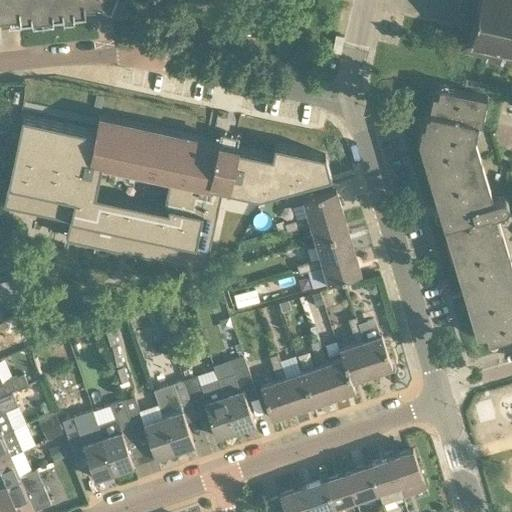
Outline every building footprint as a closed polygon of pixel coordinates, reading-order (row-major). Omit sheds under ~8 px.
[(0,0),(0,23),(32,20),(32,26),(53,23),(52,18),(62,17),(63,22),(74,21),(73,16),(85,14),(84,7),(101,5),(111,10),(114,0),(0,0)] [(511,0),(463,0),(458,25),(462,26),(457,50),(485,56),(484,62),(502,65),(503,61),(511,63),(511,0)] [(486,98),(447,90),(445,98),(431,95),(427,113),(425,112),(423,124),(420,124),(418,135),(422,150),(420,151),(423,163),(422,164),(429,191),(431,190),(436,208),(440,207),(442,216),(439,217),(444,236),(443,236),(451,263),(452,262),(459,284),(457,284),(465,311),(467,311),(475,339),(492,334),(495,342),(511,336),(511,290),(490,215),(503,210),(506,208),(507,205),(506,201),(503,199),(499,198),(486,202),(467,138),(471,123),(480,125),(486,98)] [(11,135),(9,112),(0,112),(0,135),(8,135),(11,135)] [(22,115),(3,203),(70,217),(65,237),(205,267),(217,210),(219,202),(222,188),(259,196),(331,176),(325,154),(274,143),(271,155),(236,147),(239,136),(220,132),(218,140),(99,116),(95,131),(22,115)] [(285,229),(342,213),(336,191),(303,201),(308,218),(284,225),(285,229)] [(315,243),(348,233),(342,213),(285,229),(287,233),(310,226),(315,243)] [(297,270),(354,254),(348,233),(315,243),(320,259),(296,266),(297,270)] [(354,254),(297,270),(299,275),(322,268),(327,285),(361,275),(354,254)] [(380,292),(376,279),(364,282),(366,290),(372,294),(380,292)] [(203,294),(198,282),(187,286),(191,298),(203,294)] [(185,285),(170,290),(175,306),(190,301),(185,285)] [(233,295),(237,308),(259,302),(255,289),(233,295)] [(318,291),(310,294),(315,306),(323,303),(318,291)] [(282,312),(291,310),(288,300),(280,302),(282,312)] [(77,315),(81,325),(85,338),(101,332),(93,309),(77,315)] [(352,319),(371,375),(392,368),(381,335),(364,341),(356,317),(352,319)] [(353,381),(371,375),(352,319),(347,320),(356,344),(340,349),(353,391),(356,390),(353,381)] [(107,346),(108,346),(117,343),(112,326),(103,328),(107,346)] [(353,391),(340,349),(339,350),(342,359),(326,364),(318,340),(315,342),(333,398),(353,391)] [(313,405),(333,398),(315,342),(310,343),(318,367),(302,372),(313,405)] [(119,344),(108,346),(112,366),(122,364),(119,344)] [(313,405),(302,372),(285,378),(277,354),(275,355),(293,412),(313,405)] [(272,419),(293,412),(275,355),(269,357),(272,367),(255,373),(260,386),(272,419)] [(178,364),(174,356),(168,358),(171,367),(178,364)] [(217,379),(235,431),(256,424),(248,401),(259,398),(243,356),(228,361),(232,374),(217,379)] [(128,380),(123,366),(113,369),(118,384),(128,380)] [(0,396),(13,391),(29,385),(24,373),(2,382),(0,376),(0,396)] [(235,431),(217,379),(200,385),(197,376),(184,380),(197,419),(209,415),(217,437),(235,431)] [(187,422),(197,419),(184,380),(154,390),(163,417),(174,452),(195,445),(187,422)] [(0,433),(1,433),(13,428),(6,411),(19,406),(13,391),(0,396),(0,433)] [(174,452),(163,417),(144,423),(135,396),(123,401),(133,430),(136,439),(148,435),(156,458),(174,452)] [(51,410),(46,399),(42,400),(41,406),(44,413),(51,410)] [(126,442),(136,439),(133,430),(123,401),(111,404),(116,417),(98,424),(102,438),(114,472),(134,465),(126,442)] [(63,432),(55,414),(38,421),(46,439),(63,432)] [(102,438),(98,424),(97,423),(78,429),(73,416),(62,420),(73,450),(77,459),(88,456),(95,479),(114,472),(102,438)] [(0,458),(10,454),(22,449),(13,428),(1,433),(0,433),(0,458)] [(63,442),(48,448),(54,461),(69,455),(63,442)] [(390,456),(400,484),(422,477),(412,448),(390,456)] [(0,483),(19,475),(10,454),(0,458),(0,483)] [(399,484),(400,484),(390,456),(368,463),(377,493),(381,504),(404,496),(399,484)] [(357,500),(377,493),(368,463),(347,471),(357,500)] [(19,475),(0,483),(0,505),(1,509),(7,507),(9,511),(29,511),(51,503),(44,486),(41,487),(34,471),(37,470),(36,468),(19,475)] [(334,508),(357,500),(347,471),(324,478),(334,508)] [(309,511),(321,511),(334,508),(324,478),(300,486),(309,511)] [(309,511),(300,486),(278,494),(279,496),(264,501),(267,511),(309,511)]
